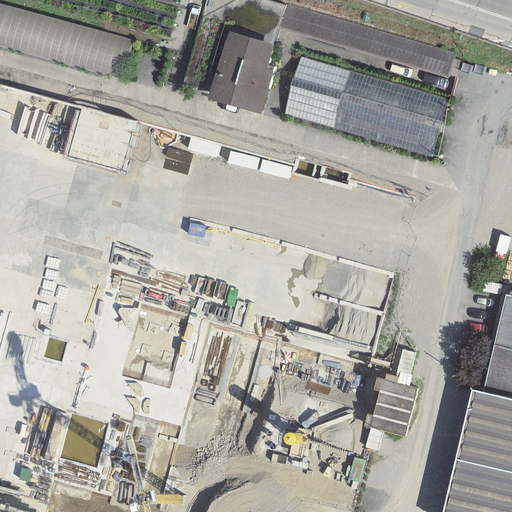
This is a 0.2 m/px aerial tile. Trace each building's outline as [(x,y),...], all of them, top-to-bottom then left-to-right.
[(0,48),(129,78),(138,39),(0,8),(0,48)] [(207,100),(260,115),(273,72),(266,70),(273,45),(227,32),(207,100)] [(435,73),(452,78),(458,59),(440,54),(435,73)] [(300,56),(283,116),(430,159),(447,98),(300,56)] [(449,199),(97,100),(23,363),(79,379),(375,462),(449,199)] [(471,390),(440,511),(511,511),(511,296),(506,295),(482,393),(471,390)] [(131,432),(26,402),(19,426),(124,455),(131,432)]
